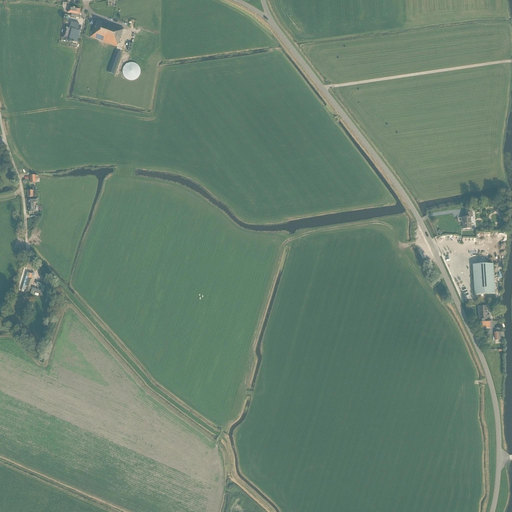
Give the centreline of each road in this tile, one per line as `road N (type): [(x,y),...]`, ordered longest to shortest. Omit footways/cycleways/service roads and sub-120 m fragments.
road 1 (tertiary): [(491,511),(496,408),(465,320),(403,194),(269,21)]
road 2 (track): [(271,511),(232,476),(223,438),(150,384),(27,246)]
